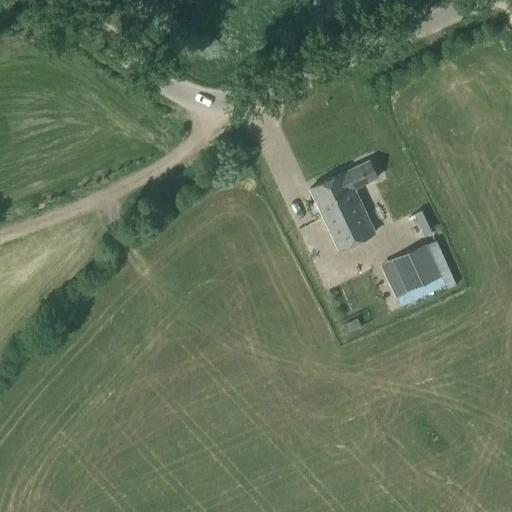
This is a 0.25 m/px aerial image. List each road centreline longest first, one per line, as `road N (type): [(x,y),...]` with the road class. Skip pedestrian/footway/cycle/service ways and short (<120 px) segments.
road 1 (unclassified): [(496,0),(236,104),(182,88),(72,0)]
road 2 (track): [(0,230),(197,150),(235,129),(236,104)]
